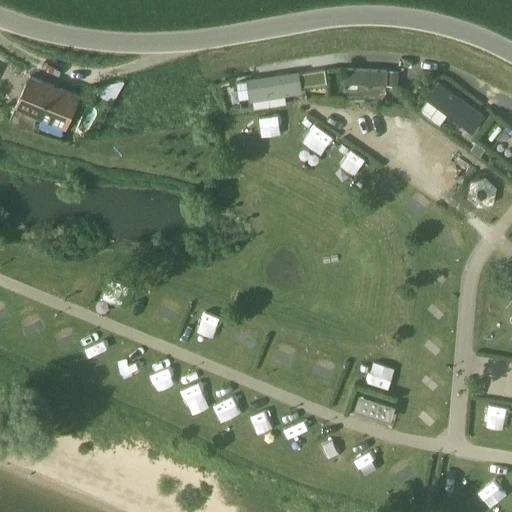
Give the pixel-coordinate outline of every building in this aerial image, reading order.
[(388,69),(345,67),(344,82),(387,84),(388,69)] [(299,70),(247,78),(250,100),(302,92),(299,70)] [(61,138),(66,124),(77,98),(30,76),(19,100),(17,103),(9,120),(18,125),(21,127),(22,126),(61,138)] [(480,104),(445,77),(435,90),(470,117),(480,104)] [(267,113),(267,134),(290,134),(289,112),(267,113)] [(313,122),(300,141),(323,155),(335,136),(313,122)] [(476,142),(471,149),(480,155),(485,148),(476,142)] [(389,199),(402,179),(384,167),(371,187),(389,199)] [(497,189),(488,178),(474,181),(469,194),(478,205),(492,203),(497,189)] [(441,229),(444,245),(461,241),(458,226),(441,229)] [(67,289),(87,296),(93,280),(73,272),(67,289)] [(162,296),(156,312),(176,319),(182,304),(162,296)] [(214,336),(221,316),(202,309),(195,328),(214,336)] [(18,315),(21,333),(41,330),(38,312),(18,315)] [(50,331),(57,349),(78,340),(71,322),(50,331)] [(240,325),(234,342),(252,348),(258,331),(240,325)] [(268,356),(290,364),(297,346),(274,338),(268,356)] [(89,361),(105,356),(99,339),(83,344),(89,361)] [(122,378),(138,371),(130,353),(115,360),(122,378)] [(426,363),(414,376),(434,395),(447,383),(426,363)] [(393,418),(395,392),(354,388),(351,415),(393,418)] [(213,400),(217,418),(238,412),(234,395),(213,400)] [(434,425),(440,411),(418,402),(412,416),(434,425)] [(281,428),(293,452),(310,444),(298,420),(281,428)] [(316,444),(324,461),(336,455),(328,438),(316,444)] [(358,473),(377,465),(370,449),(351,458),(358,473)]
